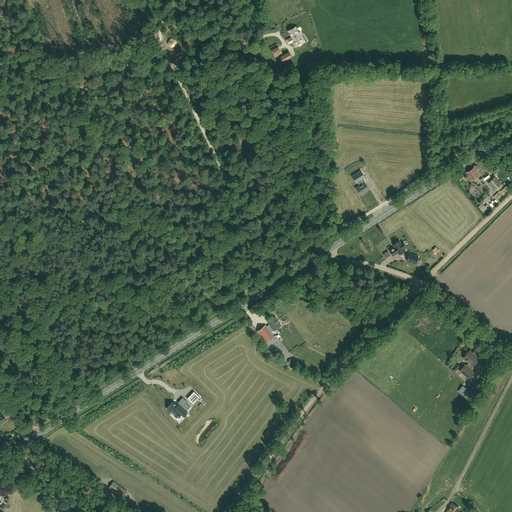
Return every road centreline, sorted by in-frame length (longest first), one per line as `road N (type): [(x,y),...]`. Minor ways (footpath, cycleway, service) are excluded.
road 1 (track): [(229,511),(335,369),(511,194)]
road 2 (secondary): [(0,459),(324,252)]
road 3 (track): [(161,41),(239,212),(277,223),(324,252)]
road 4 (secondary): [(324,252),(511,132)]
road 5 (unclassified): [(511,360),(417,281),(324,252)]
road 6 (unknown): [(511,376),(455,493)]
road 7 (track): [(282,42),(273,34),(235,37),(174,4)]
